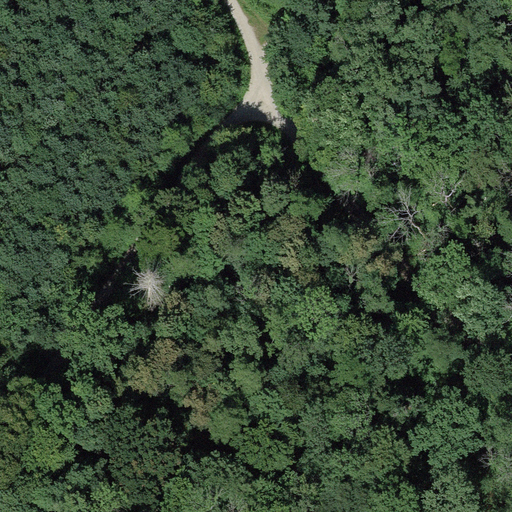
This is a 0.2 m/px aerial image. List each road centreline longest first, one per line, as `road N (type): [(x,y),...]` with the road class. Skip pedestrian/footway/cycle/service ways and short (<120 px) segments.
road 1 (track): [(0,443),(260,91),(304,0)]
road 2 (track): [(229,0),(280,125),(511,376)]
